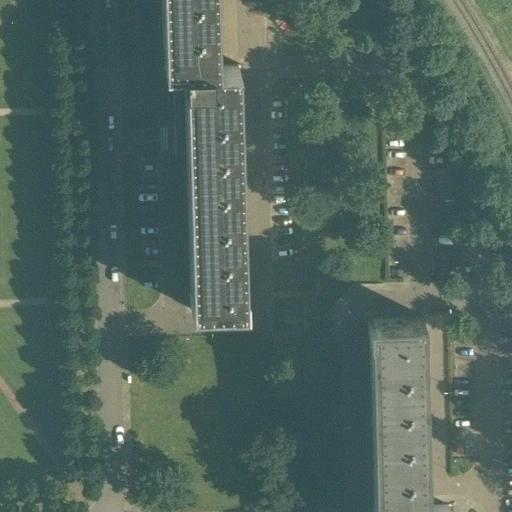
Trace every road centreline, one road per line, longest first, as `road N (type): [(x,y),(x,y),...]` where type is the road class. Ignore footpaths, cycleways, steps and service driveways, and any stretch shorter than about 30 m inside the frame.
road 1 (residential): [(114,511),(97,0)]
road 2 (residential): [(350,304),(351,511)]
